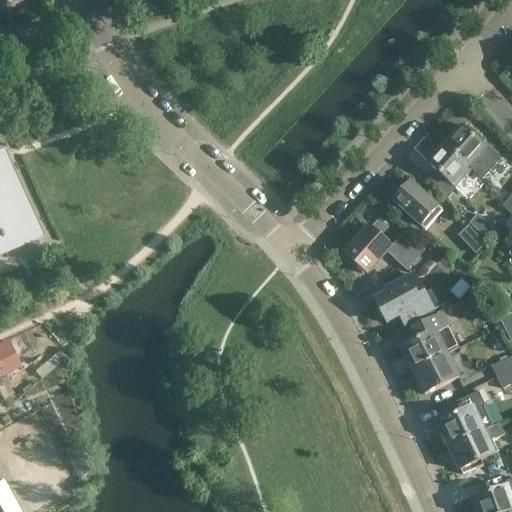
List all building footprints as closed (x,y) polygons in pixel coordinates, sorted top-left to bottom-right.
[(22,0),(0,0),(0,21),(6,19),(4,11),(24,4),(22,0)] [(462,129),(445,148),(472,173),(489,154),(462,129)] [(472,173),(445,148),(429,166),(456,191),(466,180),(469,182),(475,175),(472,173)] [(0,257),(39,240),(5,164),(0,166),(0,257)] [(29,178),(15,184),(36,232),(50,226),(29,178)] [(419,232),(421,229),(424,232),(434,221),(435,222),(442,214),(411,185),(392,207),(419,232)] [(511,217),(511,216),(511,198),(503,209),(511,217)] [(488,243),(496,234),(477,217),(469,226),(488,243)] [(367,277),(387,255),(396,262),(414,242),(406,235),(391,251),(380,241),(389,231),(380,223),(371,233),(370,232),(346,258),(367,277)] [(476,256),(485,247),(469,229),(459,238),(476,256)] [(414,242),(396,262),(407,273),(425,253),(414,244),(415,243),(414,242)] [(415,279),(386,295),(388,298),(376,304),(378,309),(377,313),(382,320),(385,322),(388,327),(400,320),(405,329),(440,310),(431,295),(426,298),(415,279)] [(460,320),(483,308),(476,297),(453,308),(460,320)] [(413,375),(448,358),(460,352),(443,318),(414,332),(419,343),(402,351),(413,375)] [(0,372),(17,365),(7,343),(0,346),(0,372)] [(448,358),(413,375),(424,398),(459,381),(448,358)] [(497,382),(511,374),(511,358),(491,369),(497,382)] [(502,392),(511,387),(511,374),(497,382),(502,392)] [(477,396),(453,408),(457,418),(438,427),(449,450),(499,427),(499,426),(484,433),(474,413),(483,408),(477,396)] [(499,427),(449,450),(460,474),(463,478),(483,469),(481,464),(495,458),(495,457),(498,455),(492,444),(504,438),(499,427)] [(472,503),(475,511),(511,511),(511,500),(508,490),(472,503)]
